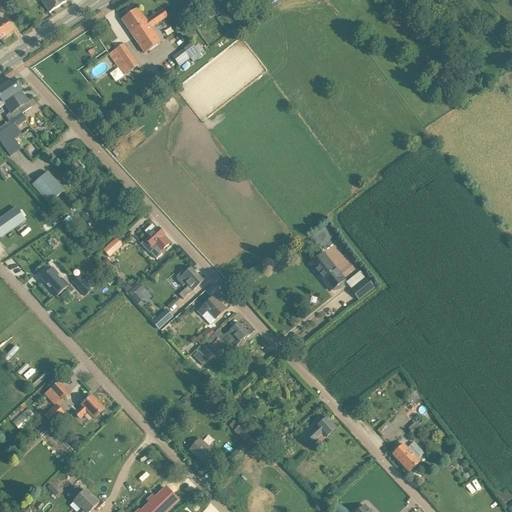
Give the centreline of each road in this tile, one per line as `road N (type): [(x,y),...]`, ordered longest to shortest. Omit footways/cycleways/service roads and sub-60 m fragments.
road 1 (unclassified): [(431,511),(13,57)]
road 2 (unclassified): [(226,511),(0,267)]
